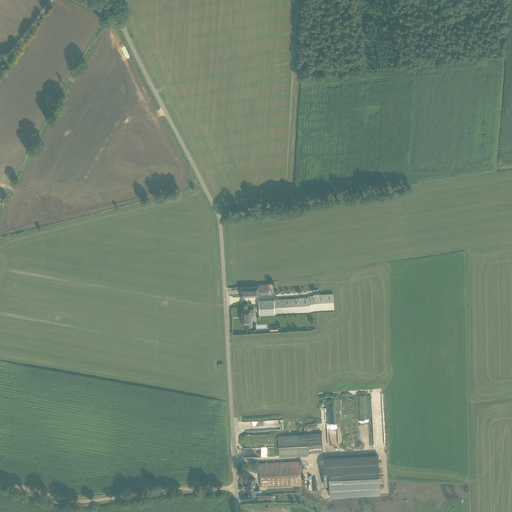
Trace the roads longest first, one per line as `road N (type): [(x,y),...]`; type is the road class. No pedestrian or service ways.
road 1 (unclassified): [(104,12),(124,30),(218,211),(236,484)]
road 2 (unclassified): [(0,478),(78,499),(236,484)]
